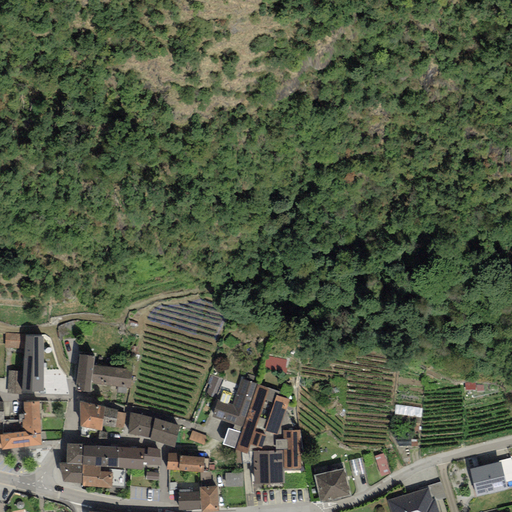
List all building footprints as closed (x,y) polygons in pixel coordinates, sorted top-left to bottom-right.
[(71,331),(70,331),(69,326),(59,328),(62,341),(72,339),(71,331)] [(26,334),(5,333),(5,348),(25,349),(26,336),(26,334)] [(44,337),(26,336),(25,349),(23,371),(22,393),(43,391),(44,337)] [(95,357),(79,355),(74,391),(90,394),(92,383),(94,365),(95,357)] [(133,371),(94,365),(92,383),(130,388),(133,371)] [(22,393),(23,371),(8,371),(8,393),(22,393)] [(223,380),(210,375),(207,384),(209,385),(205,396),(215,400),(223,380)] [(256,383),(241,378),(232,406),(217,401),(212,417),(242,427),(256,383)] [(279,392),(257,385),(241,433),(235,449),(247,453),(249,445),(260,448),(265,435),(254,432),(256,426),(266,429),(265,431),(277,435),(289,400),(277,396),(279,392)] [(105,406),(80,400),(80,427),(101,431),(102,426),(105,408),(105,406)] [(39,402),(23,403),(24,419),(22,419),(23,432),(40,430),(39,402)] [(118,410),(105,408),(102,426),(123,430),(126,414),(117,412),(118,410)] [(148,437),(152,418),(129,413),(127,434),(148,437)] [(180,425),(155,418),(150,440),(174,448),(180,425)] [(235,449),(241,433),(228,429),(222,445),(235,449)] [(40,445),(40,430),(23,432),(0,434),(1,448),(2,450),(40,445)] [(300,430),(283,431),(283,440),(276,440),(276,450),(283,450),(284,470),(301,470),(300,430)] [(207,437),(192,431),(189,439),(203,445),(207,437)] [(83,444),(66,444),(66,463),(82,464),(82,446),(83,444)] [(118,447),(82,446),(82,464),(82,466),(101,467),(118,467),(118,447)] [(144,449),(118,447),(118,467),(143,469),(143,462),(144,454),(144,449)] [(147,454),(144,454),(143,462),(146,462),(146,464),(161,465),(160,449),(147,447),(147,454)] [(276,450),(253,451),(254,485),(284,484),(284,470),(283,450),(276,450)] [(203,473),(204,457),(180,456),(180,454),(168,453),(167,470),(179,471),(203,473)] [(384,454),(375,457),(381,477),(390,474),(384,454)] [(363,458),(349,461),(353,476),(366,473),(363,458)] [(499,461),(499,462),(501,462),(506,483),(511,481),(511,462),(511,458),(499,461)] [(470,470),(477,497),(508,489),(506,483),(501,462),(499,462),(470,470)] [(82,466),(82,464),(66,463),(58,464),(63,482),(81,483),(82,466)] [(101,467),(82,466),(81,483),(81,487),(111,489),(111,487),(124,488),(125,470),(110,469),(109,472),(101,471),(101,467)] [(344,469),(314,476),(320,504),(351,497),(344,469)] [(159,472),(146,472),(146,480),(159,480),(159,472)] [(243,474),(225,474),(225,487),(243,487),(243,474)] [(428,486),(428,488),(432,499),(434,498),(435,501),(446,498),(441,482),(428,486)] [(219,511),(218,486),(200,487),(201,510),(200,511),(219,511)] [(438,511),(435,501),(434,498),(432,499),(428,488),(388,501),(391,511),(438,511)] [(177,492),(178,511),(201,510),(200,491),(177,492)]
